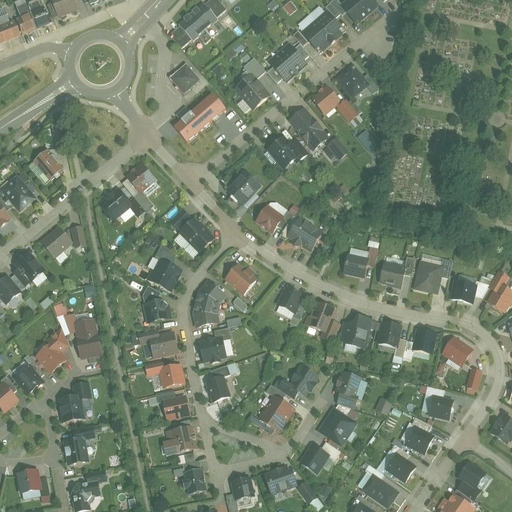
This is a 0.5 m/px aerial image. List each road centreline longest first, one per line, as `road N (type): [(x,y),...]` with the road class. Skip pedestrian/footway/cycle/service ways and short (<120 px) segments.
road 1 (residential): [(235,233),(341,297),(486,336),(500,365),(499,385),(467,439)]
road 2 (residential): [(394,19),(193,185)]
road 3 (residential): [(235,233),(196,277),(183,306),(203,419)]
road 4 (residential): [(0,260),(146,132)]
road 5 (residential): [(203,419),(216,471),(285,452)]
